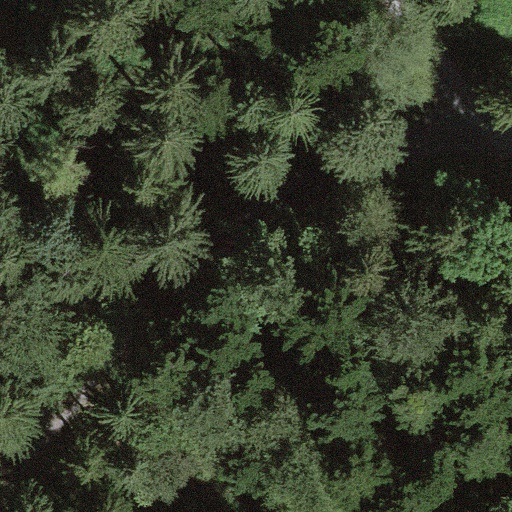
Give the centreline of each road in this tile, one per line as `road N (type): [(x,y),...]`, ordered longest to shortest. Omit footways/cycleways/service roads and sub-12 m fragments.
road 1 (track): [(471,123),(351,154),(227,220),(105,343),(0,473)]
road 2 (track): [(390,0),(426,66),(471,123),(511,140)]
